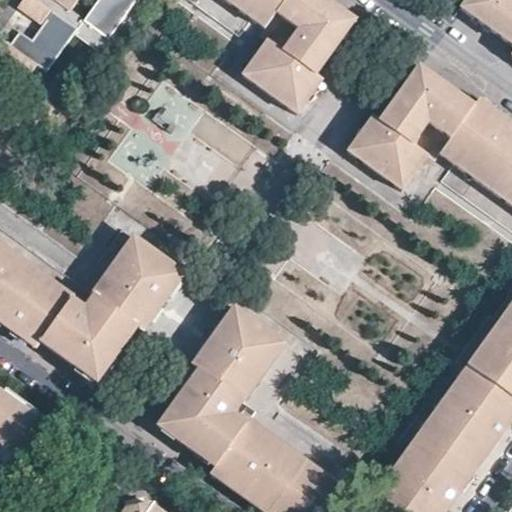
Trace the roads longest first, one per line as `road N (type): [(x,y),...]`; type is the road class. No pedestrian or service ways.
road 1 (residential): [(0,349),(225,511)]
road 2 (residential): [(407,16),(511,89)]
